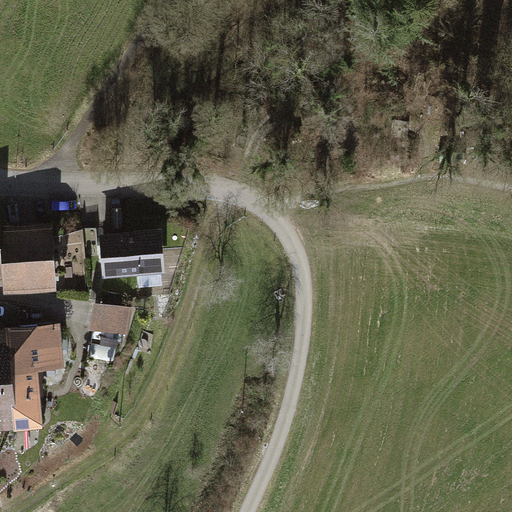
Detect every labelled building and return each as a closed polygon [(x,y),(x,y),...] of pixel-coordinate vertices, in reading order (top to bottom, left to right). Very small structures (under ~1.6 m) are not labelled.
[(332,116),(327,102),(304,110),(309,124),(332,116)] [(410,121),(392,120),(391,137),(409,138),(410,121)] [(248,138),(239,135),(236,146),(245,149),(248,138)] [(0,221),(0,245),(2,275),(4,290),(56,286),(50,217),(0,221)] [(101,276),(164,273),(161,228),(99,232),(101,276)] [(128,306),(93,301),(89,325),(124,330),(128,306)] [(59,323),(4,328),(14,425),(44,422),(39,371),(63,368),(59,323)] [(4,328),(0,328),(0,426),(14,425),(4,328)]
